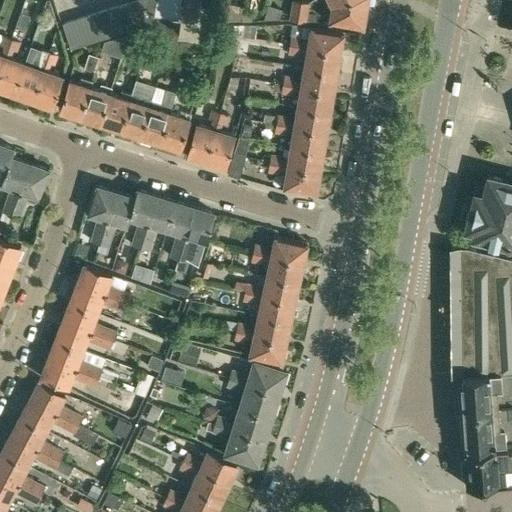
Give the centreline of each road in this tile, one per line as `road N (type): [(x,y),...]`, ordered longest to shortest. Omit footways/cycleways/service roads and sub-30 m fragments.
road 1 (primary): [(356,454),(398,291),(451,0)]
road 2 (residential): [(360,233),(84,153)]
road 3 (residential): [(84,153),(0,376)]
road 4 (primary): [(400,0),(360,233)]
road 5 (primary): [(360,233),(311,440)]
